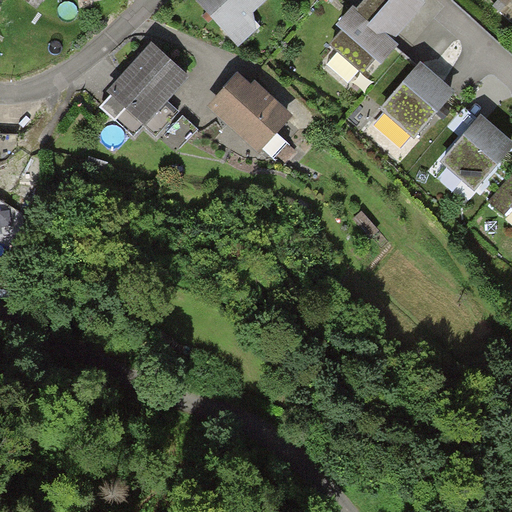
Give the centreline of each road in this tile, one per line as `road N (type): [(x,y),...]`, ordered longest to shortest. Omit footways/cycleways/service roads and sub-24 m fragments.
road 1 (residential): [(0,313),(303,465),(337,511)]
road 2 (residential): [(0,95),(55,79),(149,0)]
